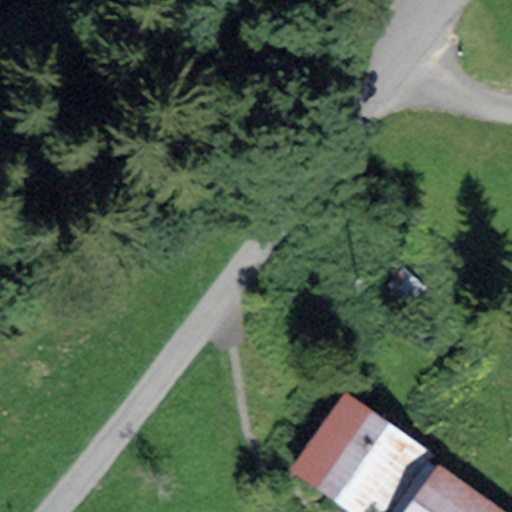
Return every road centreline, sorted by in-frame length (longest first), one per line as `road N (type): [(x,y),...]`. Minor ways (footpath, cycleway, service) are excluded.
road 1 (unclassified): [(440,0),(289,222),(52,511)]
road 2 (track): [(511,106),(393,67)]
